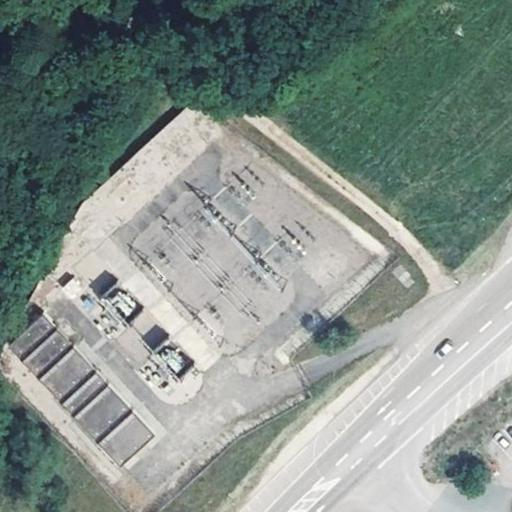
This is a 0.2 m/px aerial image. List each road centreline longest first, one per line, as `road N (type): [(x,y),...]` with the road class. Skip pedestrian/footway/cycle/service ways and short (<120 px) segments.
road 1 (track): [(474,312),(407,238),(186,65)]
road 2 (secondary): [(511,278),(255,511)]
road 3 (secondary): [(327,511),(511,336)]
